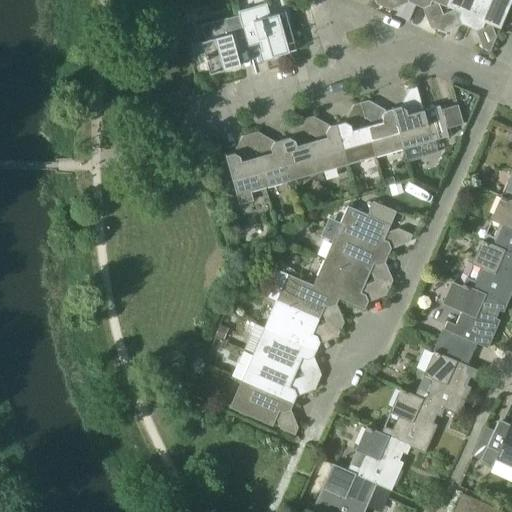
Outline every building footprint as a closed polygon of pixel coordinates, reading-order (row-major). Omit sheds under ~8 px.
[(391,9),(397,6),(393,0),(385,0),(383,6),(391,9)] [(448,0),(446,6),(461,12),(459,17),(462,23),(469,26),(479,0),(448,0)] [(511,0),(479,0),(469,26),(477,29),(483,27),(485,22),(501,28),(511,0)] [(240,11),(241,14),(248,41),(260,37),(266,59),(298,50),(287,12),(272,16),(269,3),(240,11)] [(207,59),(212,74),(242,65),(236,44),(248,41),(241,14),(205,25),(209,39),(196,43),(201,61),(207,59)] [(431,26),(437,29),(443,14),(428,20),(431,26)] [(450,30),(443,14),(437,29),(445,32),(450,30)] [(483,47),(491,51),(496,35),(481,42),(483,47)] [(406,94),(421,102),(417,87),(409,88),(406,94)] [(365,117),(366,117),(373,103),(369,100),(361,102),(365,117)] [(365,117),(361,102),(354,104),(351,109),(365,117)] [(401,106),(393,108),(404,149),(433,141),(448,136),(446,129),(441,109),(440,105),(424,110),(424,109),(409,113),(407,109),(401,106)] [(458,105),(441,109),(446,129),(463,124),(458,105)] [(383,121),(368,125),(376,156),(404,149),(393,108),(385,110),(381,116),(383,121)] [(313,116),(307,118),(311,132),(318,119),(313,116)] [(311,132),(307,118),(299,119),(297,124),(311,132)] [(348,164),(376,156),(368,125),(353,129),(351,124),(345,121),(337,123),(348,164)] [(322,171),(348,164),(337,123),(329,125),(326,131),(327,136),(313,140),(322,171)] [(250,133),(254,148),(263,134),(258,131),(250,133)] [(240,140),(254,149),(254,148),(250,133),(243,135),(240,140)] [(293,179),(322,171),(313,140),(298,144),(297,140),(291,136),(282,139),(293,179)] [(272,152),(257,156),(265,187),(293,179),(282,139),(274,141),(271,147),(272,152)] [(235,152),(225,155),(239,205),(254,200),(251,191),(265,187),(257,156),(242,160),(241,156),(235,152)] [(393,177),(383,180),(385,187),(390,185),(395,184),(393,177)] [(393,194),(402,192),(400,183),(395,184),(390,185),(393,194)] [(491,242),(490,244),(511,253),(511,200),(509,199),(510,198),(501,194),(491,218),(499,222),(491,242)] [(349,205),(337,233),(356,241),(388,255),(391,248),(390,242),(384,239),(397,211),(374,201),(368,214),(349,205)] [(410,243),(410,241),(413,235),(398,228),(405,244),(410,243)] [(333,241),(325,260),(368,278),(374,264),(378,266),(384,264),(388,255),(356,241),(337,233),(333,241)] [(471,287),(471,288),(507,304),(507,303),(511,290),(511,253),(490,244),(491,242),(482,238),(472,263),(480,267),(471,287)] [(364,286),(368,278),(325,260),(314,285),(314,286),(339,297),(339,298),(365,309),(369,300),(366,294),(361,292),(364,286)] [(282,287),(276,302),(319,320),(326,305),(330,307),(336,305),(339,298),(339,297),(314,286),(314,285),(292,275),(288,273),(285,272),(273,267),(268,281),(282,287)] [(391,275),(375,281),(390,288),(393,280),(391,275)] [(387,295),(390,288),(375,281),(382,297),(387,295)] [(451,281),(442,303),(461,312),(456,324),(447,321),(443,329),(487,347),(497,324),(493,323),(499,309),(503,311),(507,304),(471,288),(471,287),(463,283),(462,286),(451,281)] [(276,302),(265,328),(316,350),(320,342),(318,336),(313,334),(316,327),(319,320),(276,302)] [(344,321),(342,317),(327,323),(341,329),(344,321)] [(341,329),(327,323),(333,338),(337,337),(341,329)] [(253,354),(296,373),(303,358),(307,360),(313,357),(316,350),(265,328),(255,324),(251,335),(260,338),(253,354)] [(223,340),(228,328),(220,325),(215,336),(223,340)] [(424,397),(424,398),(444,408),(458,414),(468,391),(464,390),(470,377),(474,379),(478,369),(434,350),(424,373),(433,377),(424,397)] [(253,354),(247,367),(237,362),(231,376),(241,380),(241,381),(293,403),(296,396),(294,389),(290,388),(296,373),(253,354)] [(321,375),(319,370),(303,376),(318,382),(321,375)] [(318,382),(303,376),(310,392),(315,390),(314,390),(318,382)] [(291,408),(293,403),(241,381),(230,408),(273,426),(279,411),(284,413),(290,411),(291,408)] [(390,434),(390,436),(410,445),(425,452),(435,429),(430,427),(436,414),(441,415),(444,408),(424,398),(424,397),(416,393),(415,394),(400,388),(391,411),(399,414),(390,434)] [(282,429),(295,435),(299,427),(297,423),(282,429)] [(511,424),(510,428),(498,423),(481,459),(494,465),(497,458),(511,464),(511,424)] [(357,472),(356,474),(377,483),(390,489),(400,466),(396,464),(402,451),(406,452),(410,445),(390,436),(390,434),(382,431),(381,432),(366,426),(357,448),(365,452),(357,472)] [(333,464),(314,509),(320,511),(363,511),(377,483),(356,474),(357,472),(348,469),(348,470),(333,464)] [(466,511),(473,498),(465,494),(462,493),(453,511),(466,511)] [(466,511),(479,511),(484,503),(473,498),(466,511)] [(484,503),(479,511),(492,511),(495,508),(484,503)]
